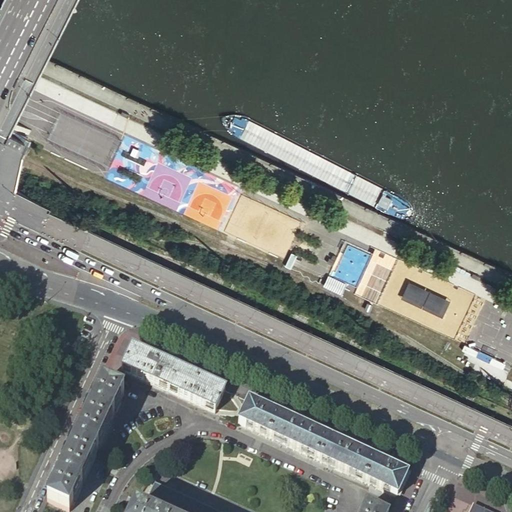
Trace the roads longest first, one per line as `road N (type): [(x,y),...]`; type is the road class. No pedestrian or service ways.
road 1 (secondary): [(471,439),(135,283)]
road 2 (secondary): [(125,304),(444,452)]
road 3 (residential): [(29,511),(125,304)]
road 4 (secondary): [(135,283),(0,221)]
road 5 (secondary): [(0,259),(125,304)]
